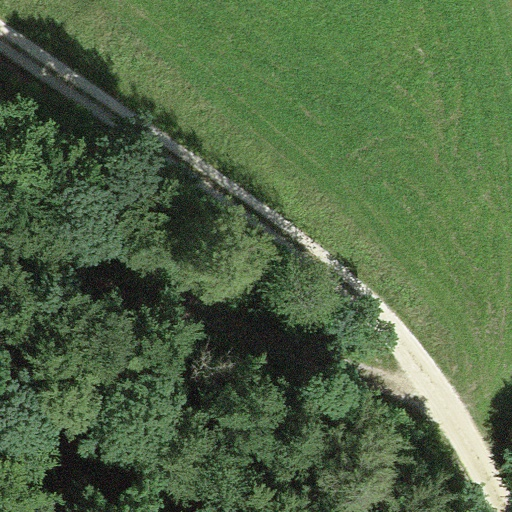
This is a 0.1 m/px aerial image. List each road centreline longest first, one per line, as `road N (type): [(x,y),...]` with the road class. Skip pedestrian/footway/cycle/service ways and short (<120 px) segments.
road 1 (track): [(0,33),(377,312),(481,452),(505,511)]
road 2 (track): [(481,452),(357,369),(0,241)]
